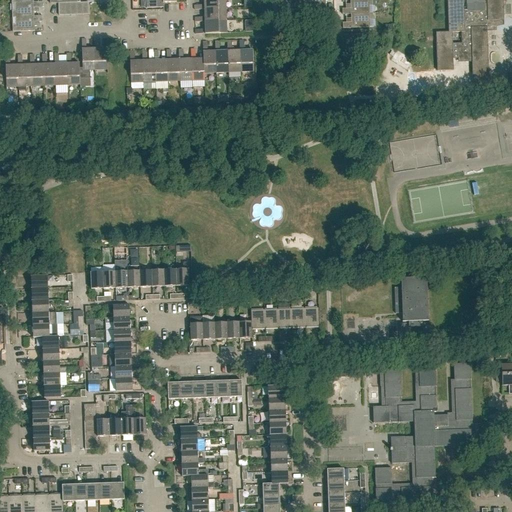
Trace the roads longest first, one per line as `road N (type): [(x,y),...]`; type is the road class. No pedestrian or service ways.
road 1 (residential): [(293,511),(308,494),(303,374),(248,359),(159,361)]
road 2 (residential): [(149,458),(17,459),(11,372)]
road 3 (residential): [(0,42),(128,31)]
